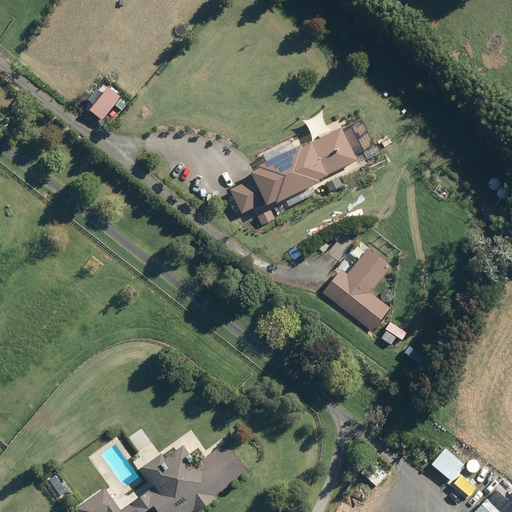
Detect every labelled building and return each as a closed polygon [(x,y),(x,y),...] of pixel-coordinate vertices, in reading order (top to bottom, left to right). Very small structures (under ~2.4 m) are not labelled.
[(263,165),(264,167),(255,172),(258,178),(234,190),(244,211),(268,199),(270,201),(278,197),(279,199),(321,179),(320,177),(328,174),(327,172),(345,163),(332,137),(314,146),(313,144),(303,148),(302,146),(263,165)] [(343,184),(339,177),(326,184),(330,191),(343,184)] [(484,217),(484,218),(489,221),(491,221),(492,221),(494,221),(495,220),(496,219),(497,218),(498,217),(499,216),(500,215),(500,213),(500,212),(500,210),(500,209),(499,208),(498,206),(497,205),(496,204),(495,204),(493,203),(492,203),(491,203),(489,203),(488,204),(486,204),(485,205),(484,206),(483,207),(483,209),(482,210),(482,211),(482,213),(482,214),(483,216),(484,217)] [(343,268),(325,292),(373,331),(392,307),(373,292),(393,266),(370,247),(350,273),(343,268)] [(447,293),(455,282),(448,277),(440,288),(447,293)] [(288,292),(285,297),(291,301),(294,296),(288,292)] [(390,321),(385,329),(402,340),(407,333),(390,321)] [(187,511),(194,508),(196,511),(215,497),(213,494),(247,470),(226,441),(196,463),(183,444),(164,457),(161,453),(143,466),(156,485),(121,510),(104,488),(77,508),(79,511),(187,511)] [(502,511),(489,498),(476,511),(475,511),(502,511)]
